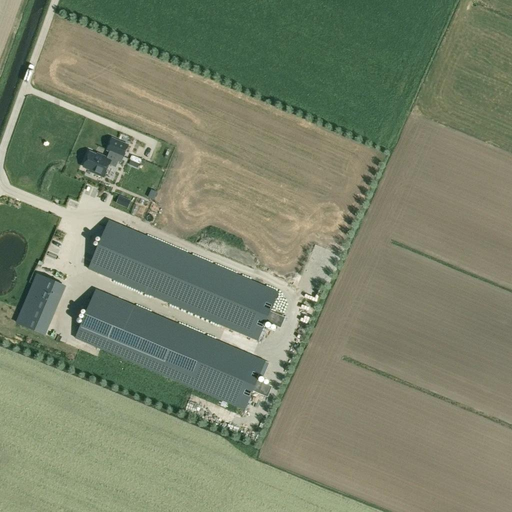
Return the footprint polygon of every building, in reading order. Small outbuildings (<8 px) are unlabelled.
[(120,163),(127,146),(111,139),(106,151),(109,152),(107,158),(97,154),(96,155),(89,152),(83,167),(90,170),(89,171),(103,177),(109,165),(115,168),(117,162),(120,163)] [(131,161),(140,165),(141,160),(133,156),(131,161)] [(153,199),(156,192),(151,190),(148,197),(153,199)] [(279,292),(109,221),(89,269),(258,341),(267,322),(281,328),(285,318),(271,312),(279,292)] [(37,272),(16,321),(42,332),(63,283),(37,272)] [(245,410),(253,391),(268,397),(272,387),(258,381),(266,361),(97,289),(76,338),(245,410)]
